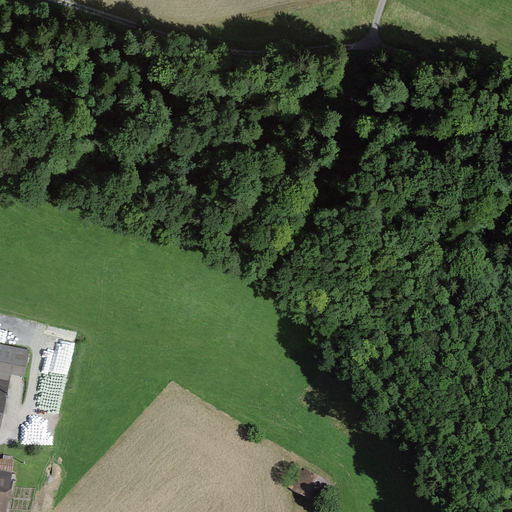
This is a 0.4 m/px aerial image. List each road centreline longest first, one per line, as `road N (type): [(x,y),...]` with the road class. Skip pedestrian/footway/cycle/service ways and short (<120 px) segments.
road 1 (track): [(68,0),(186,39),(252,51),(359,44)]
road 2 (track): [(511,75),(359,44),(376,0)]
